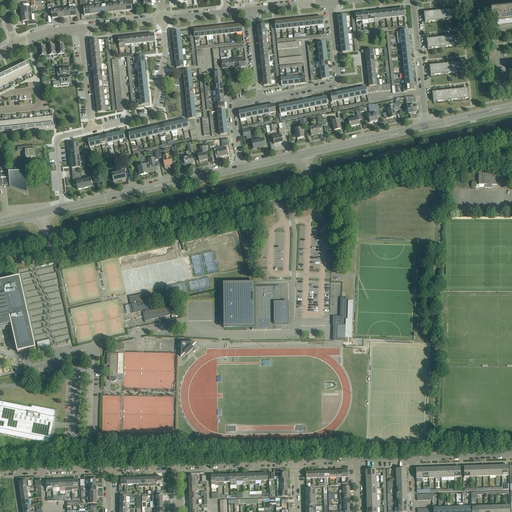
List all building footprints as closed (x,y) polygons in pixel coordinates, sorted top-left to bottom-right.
[(90,15),(89,6),(85,6),(85,1),(83,1),(82,0),(79,0),(80,9),(84,8),(84,11),(83,11),(84,12),(84,15),(90,15)] [(139,1),(140,4),(137,4),(138,10),(145,9),(144,6),(146,6),(147,6),(148,6),(151,5),(150,0),(142,0),(142,1),(139,1)] [(58,18),(57,9),(54,10),(53,5),(48,5),(48,12),(51,12),(52,14),(51,14),(51,15),(52,15),(52,19),(58,18)] [(456,9),(452,10),(453,18),(456,18),(456,19),(460,19),(459,9),(457,9),(457,10),(458,10),(458,11),(457,11),(457,12),(456,12),(456,9)] [(511,9),(496,11),(496,10),(490,11),(491,16),(496,16),(497,25),(498,25),(497,23),(511,21),(511,9)] [(432,22),(431,12),(431,13),(429,13),(430,15),(429,15),(428,12),(424,13),(425,22),(425,21),(428,21),(429,22),(432,22)] [(32,21),(31,13),(21,15),(22,22),(32,21)] [(459,36),(455,36),(456,45),(459,44),(459,46),(463,45),(462,35),(460,36),(460,37),(461,37),(460,37),(460,38),(459,38),(459,36)] [(435,48),(434,38),(434,40),(432,40),(432,41),(431,41),(431,39),(427,39),(428,49),(428,48),(431,47),(431,48),(435,48)] [(58,55),(58,54),(64,54),(64,56),(68,56),(68,53),(67,52),(64,52),(63,44),(57,44),(58,51),(58,55)] [(58,55),(58,51),(55,51),(54,45),(48,45),(48,50),(49,52),(49,55),(53,55),(53,58),(59,57),(58,54),(58,55)] [(49,55),(49,52),(45,53),(45,46),(38,46),(40,56),(44,56),(44,59),(46,58),(49,58),(49,55)] [(27,61),(20,65),(25,75),(32,71),(27,61)] [(462,62),(457,63),(458,71),(462,71),(462,72),(466,72),(465,62),(463,62),(463,63),(463,64),(463,65),(462,65),(462,62)] [(20,65),(13,68),(18,78),(25,75),(20,65)] [(438,75),(437,65),(436,65),(437,66),(435,67),(435,68),(434,68),(434,65),(429,66),(430,75),(431,75),(431,74),(434,74),(434,75),(438,75)] [(58,77),(63,77),(63,74),(70,73),(69,67),(57,68),(57,69),(56,70),(57,72),(58,77)] [(13,68),(6,72),(10,82),(18,78),(13,68)] [(6,72),(0,74),(0,78),(3,85),(10,82),(6,72)] [(70,76),(63,77),(58,77),(58,78),(60,78),(61,82),(58,82),(59,87),(65,87),(64,83),(71,83),(70,76)] [(366,87),(359,89),(361,96),(367,95),(367,93),(366,87)] [(465,89),(460,89),(461,98),(465,97),(465,99),(468,98),(467,89),(466,89),(466,90),(466,91),(466,92),(465,92),(465,89)] [(440,101),(439,92),(439,93),(438,93),(438,94),(437,95),(437,92),(432,92),(433,102),(434,102),(433,101),(437,100),(437,102),(440,101)] [(415,96),(405,97),(407,107),(409,114),(417,112),(416,109),(416,108),(415,105),(411,106),(410,103),(410,101),(415,100),(415,96)] [(388,113),(383,114),(383,116),(385,118),(386,119),(396,117),(395,111),(399,111),(397,103),(396,104),(393,104),(394,108),(387,109),(388,113)] [(371,115),(368,115),(370,123),(378,121),(376,114),(375,113),(379,112),(378,104),(373,105),(374,110),(370,111),(371,115)] [(343,121),(342,116),(341,111),(337,112),(339,120),(332,121),(334,131),(341,129),(339,122),(343,121)] [(362,120),(361,115),(360,111),(356,112),(357,118),(348,120),(350,127),(359,125),(358,121),(362,120)] [(317,116),(319,122),(315,123),(316,126),(310,128),(312,136),(322,133),(321,126),(325,126),(322,115),(317,116)] [(53,116),(44,117),(46,128),(54,127),(53,116)] [(44,117),(36,118),(38,129),(46,128),(44,117)] [(36,118),(28,119),(30,130),(38,129),(36,118)] [(21,119),(13,120),(14,131),(22,131),(21,119)] [(28,119),(21,119),(22,131),(30,130),(28,119)] [(305,127),(304,125),(303,119),(300,119),(302,128),(295,129),(297,139),(304,137),(302,131),(306,130),(305,127)] [(13,120),(5,121),(6,132),(14,131),(13,120)] [(280,134),(272,136),(273,138),(273,140),(274,144),(283,142),(282,137),(285,137),(284,131),(286,130),(285,125),(284,122),(282,123),(283,128),(279,129),(280,134)] [(126,144),(125,139),(123,132),(118,133),(119,141),(122,140),(123,144),(126,144)] [(107,144),(106,136),(100,137),(102,145),(102,147),(106,147),(108,147),(107,144)] [(223,149),(216,151),(218,157),(227,155),(227,153),(230,153),(228,139),(222,140),(223,149)] [(264,139),(252,142),(254,149),(265,146),(264,139)] [(191,143),(187,144),(189,151),(186,152),(188,157),(183,158),(184,159),(180,160),(182,166),(185,165),(193,163),(190,153),(193,153),(191,143)] [(35,157),(35,149),(28,149),(27,146),(16,147),(16,151),(25,151),(26,158),(35,157)] [(202,154),(198,155),(199,162),(208,160),(206,153),(209,152),(207,146),(200,148),(201,150),(201,149),(202,154)] [(171,157),(169,157),(168,155),(162,156),(161,150),(157,151),(159,160),(163,159),(165,169),(170,168),(169,165),(172,164),(171,157)] [(130,164),(128,158),(121,159),(122,166),(130,164)] [(145,165),(138,167),(140,175),(140,176),(147,174),(147,172),(152,171),(152,172),(157,171),(156,166),(154,158),(148,159),(149,163),(145,164),(145,165)] [(77,168),(72,169),(73,185),(77,185),(78,190),(92,187),(92,184),(92,182),(91,183),(90,179),(78,182),(76,177),(80,176),(80,173),(78,173),(77,168)] [(1,175),(0,175),(0,187),(2,187),(2,186),(4,185),(4,186),(6,186),(6,185),(10,184),(10,187),(28,194),(25,171),(20,171),(8,172),(9,174),(1,175)] [(126,179),(125,174),(124,171),(112,174),(114,182),(126,179)] [(497,185),(497,177),(497,172),(479,172),(479,176),(479,185),(484,185),(484,188),(492,188),(492,185),(497,185)] [(63,300),(56,266),(40,269),(43,284),(47,283),(51,302),(56,301),(56,302),(63,300)] [(20,277),(0,281),(0,328),(11,326),(17,353),(35,349),(20,277)] [(255,283),(223,283),(223,286),(218,286),(219,326),(224,326),(224,328),(252,328),(252,330),(281,330),(281,325),(289,325),(288,302),(281,302),(280,290),(279,290),(279,286),(255,287),(255,283)] [(187,293),(185,284),(168,286),(169,296),(187,293)] [(129,305),(130,310),(131,312),(145,309),(146,312),(147,311),(148,315),(151,314),(152,319),(172,314),(171,312),(173,312),(173,308),(170,309),(170,307),(153,310),(149,293),(142,295),(142,297),(130,299),(132,305),(129,305)] [(333,341),(345,341),(346,320),(352,320),(347,320),(348,301),(352,301),(348,301),(348,298),(341,298),(340,317),(333,317),(333,326),(333,341)] [(177,353),(177,338),(169,338),(169,345),(173,345),(173,351),(163,350),(163,353),(177,353)] [(185,342),(181,346),(181,357),(184,354),(188,358),(191,354),(192,353),(196,350),(192,346),(196,343),(185,342)] [(116,380),(117,378),(118,354),(107,353),(107,365),(110,365),(109,378),(110,380),(111,381),(112,382),(114,382),(115,381),(116,380)] [(0,434),(49,444),(52,426),(51,426),(52,423),(54,423),(55,417),(54,417),(56,410),(32,406),(31,408),(0,401),(0,434)]
